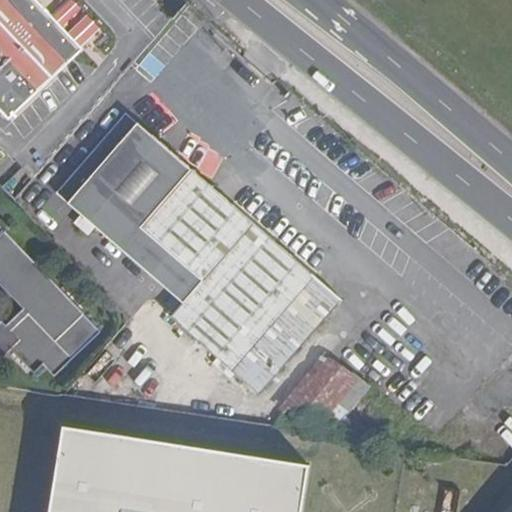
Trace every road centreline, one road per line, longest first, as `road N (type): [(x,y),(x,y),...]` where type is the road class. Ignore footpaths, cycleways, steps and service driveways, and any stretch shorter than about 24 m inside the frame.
road 1 (primary): [(237,0),(511,223)]
road 2 (primary): [(511,175),(304,0)]
